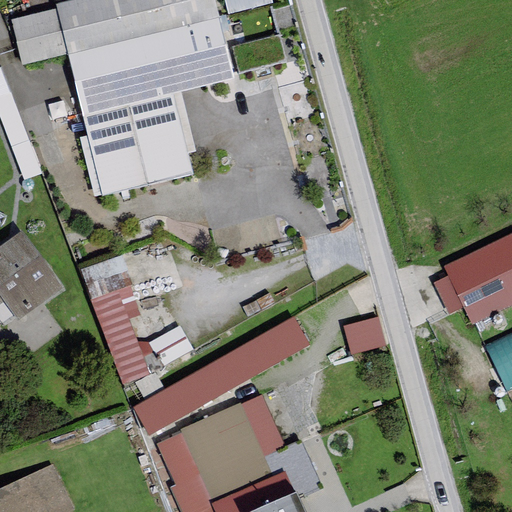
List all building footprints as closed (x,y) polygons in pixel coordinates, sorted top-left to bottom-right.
[(214,0),(72,0),(56,4),(57,9),(68,55),(218,18),(214,0)] [(22,66),(68,55),(57,9),(11,20),(22,66)] [(232,79),(218,18),(68,55),(82,117),(181,92),(232,79)] [(2,67),(0,68),(0,111),(27,179),(44,173),(2,67)] [(195,152),(181,92),(82,117),(87,137),(78,138),(94,197),(193,173),(188,152),(195,152)] [(22,231),(0,246),(0,303),(4,301),(18,321),(63,289),(22,231)] [(511,234),(443,267),(471,326),(511,306),(511,234)] [(123,256),(82,272),(125,383),(196,356),(185,328),(141,345),(131,318),(145,313),(123,256)] [(294,317),(133,409),(148,435),(310,343),(294,317)] [(379,318),(344,326),(351,354),(386,346),(379,318)] [(511,329),(486,341),(507,388),(511,385),(511,329)] [(263,396),(241,406),(262,458),(286,448),(263,396)] [(178,429),(180,435),(211,505),(271,478),(262,458),(241,406),(240,402),(178,429)] [(180,435),(157,445),(175,485),(169,487),(180,511),(214,511),(211,505),(180,435)] [(301,441),(286,448),(262,458),(271,478),(286,472),(295,492),(298,499),(322,489),(301,441)] [(53,465),(0,489),(0,511),(69,511),(74,510),(53,465)] [(250,511),(295,492),(286,472),(271,478),(211,505),(214,511),(250,511)] [(295,492),(250,511),(304,511),(298,499),(295,492)]
